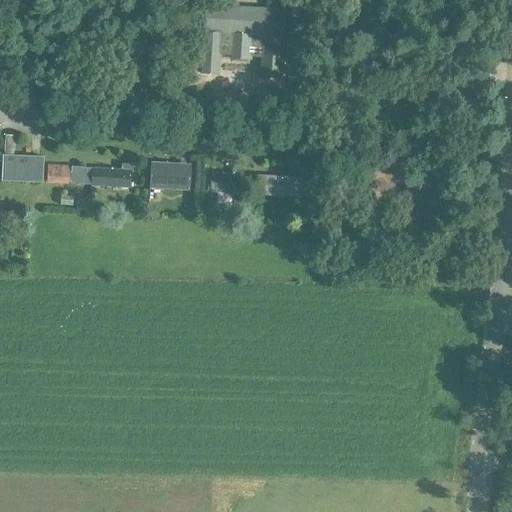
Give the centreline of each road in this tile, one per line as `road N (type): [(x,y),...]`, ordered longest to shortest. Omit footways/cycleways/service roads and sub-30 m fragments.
road 1 (unclassified): [(479,511),(511,161)]
road 2 (unclassified): [(279,150),(29,132),(0,122)]
